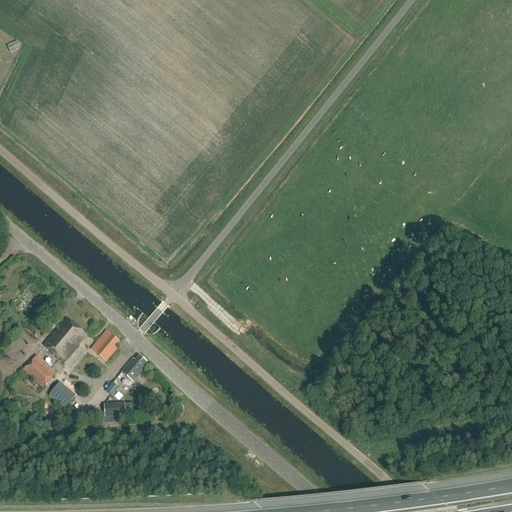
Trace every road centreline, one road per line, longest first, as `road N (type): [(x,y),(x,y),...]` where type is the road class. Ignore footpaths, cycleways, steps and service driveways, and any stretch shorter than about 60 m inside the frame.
road 1 (unclassified): [(173,295),(414,0)]
road 2 (unclassified): [(424,511),(173,295)]
road 3 (tertiary): [(335,511),(135,338)]
road 4 (unclassified): [(173,295),(0,149)]
road 5 (motorway): [(511,484),(308,511)]
road 6 (tertiary): [(135,338),(0,219)]
